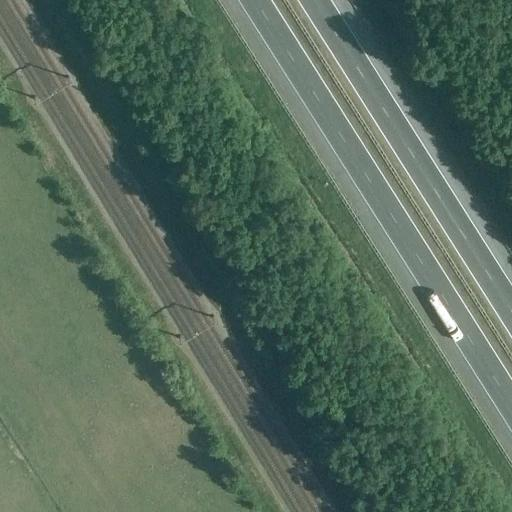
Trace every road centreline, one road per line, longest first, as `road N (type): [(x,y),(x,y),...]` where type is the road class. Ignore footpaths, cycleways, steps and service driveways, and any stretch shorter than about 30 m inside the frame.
road 1 (motorway): [(251,0),(511,411)]
road 2 (motorway): [(511,306),(320,0)]
